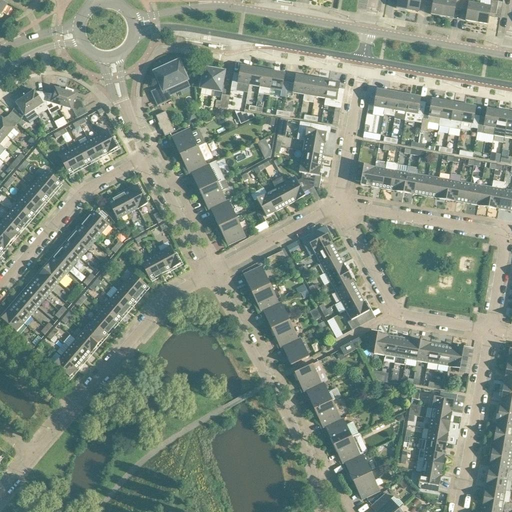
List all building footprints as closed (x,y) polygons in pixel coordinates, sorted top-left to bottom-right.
[(0,0),(0,17),(3,13),(7,15),(11,8),(0,2),(1,0),(0,0)] [(396,9),(407,11),(409,0),(397,0),(396,8),(396,9)] [(409,0),(407,11),(419,12),(420,2),(427,3),(427,0),(409,0)] [(430,15),(442,17),(444,0),(427,0),(427,3),(433,4),(431,14),(430,15)] [(444,0),(442,17),(453,19),(454,11),(455,8),(461,9),(462,0),(444,0)] [(465,21),(477,23),(480,5),(469,3),(469,0),(462,0),(461,9),(467,10),(466,20),(465,20),(465,21)] [(491,7),(480,5),(477,23),(488,25),(490,14),(500,16),(503,2),(492,0),(491,7)] [(161,87),(151,92),(157,106),(172,100),(167,89),(187,80),(179,62),(176,62),(175,60),(168,63),(169,66),(155,72),(161,87)] [(234,73),(231,91),(236,92),(237,92),(239,84),(249,85),(252,68),(240,66),(240,67),(241,67),(240,74),(234,73)] [(263,70),(252,68),(249,85),(260,87),(263,70)] [(205,69),(201,88),(220,91),(224,72),(205,69)] [(260,87),(259,94),(269,95),(270,89),(273,72),(263,70),(260,87)] [(270,89),(269,95),(280,97),(280,95),(287,96),(289,83),(283,82),(284,74),(285,74),(273,72),(270,89)] [(304,95),(307,77),(295,75),(295,76),(296,76),(295,84),(289,83),(287,96),(293,97),(293,93),(304,95)] [(314,103),(315,97),(318,79),(307,77),(304,95),(303,101),(314,103)] [(315,97),(325,99),(328,81),(318,79),(315,97)] [(340,83),(328,81),(325,99),(324,106),(341,109),(344,90),(338,89),(339,84),(340,84),(340,83)] [(46,94),(45,94),(48,109),(51,114),(60,110),(61,106),(66,88),(59,86),(59,87),(59,89),(55,88),(53,94),(46,94)] [(67,88),(66,88),(61,106),(71,110),(72,109),(74,113),(85,107),(80,99),(75,98),(76,94),(73,93),(73,91),(67,89),(67,88)] [(24,94),(23,94),(38,115),(48,109),(45,94),(37,94),(34,91),(31,93),(30,91),(30,90),(24,94)] [(373,107),(385,109),(388,92),(376,90),(377,90),(376,98),(374,106),(373,106),(373,107)] [(385,109),(396,111),(399,93),(388,92),(385,109)] [(396,111),(394,119),(405,120),(406,113),(409,95),(399,93),(396,111)] [(13,111),(12,111),(22,119),(25,116),(30,124),(39,117),(38,115),(23,94),(23,95),(17,99),(18,99),(19,101),(16,103),(17,104),(18,106),(16,107),(13,111)] [(216,101),(215,108),(222,109),(227,110),(228,107),(230,97),(222,95),(221,98),(220,102),(216,101)] [(421,97),(409,95),(406,113),(405,120),(422,123),(425,107),(425,103),(419,102),(420,98),(421,98),(421,97)] [(422,123),(420,132),(427,133),(427,129),(429,123),(439,125),(440,119),(443,101),(432,99),(431,100),(432,100),(431,108),(425,107),(422,123)] [(439,127),(449,128),(454,103),(443,101),(440,119),(439,125),(439,127)] [(460,130),(461,123),(464,105),(454,103),(449,128),(460,130)] [(480,116),(474,115),(475,108),(476,108),(476,107),(464,105),(461,123),(471,124),(471,128),(478,129),(480,116)] [(85,107),(74,113),(77,119),(88,113),(85,107)] [(477,133),(494,136),(498,111),(487,109),(486,110),(487,110),(486,117),(480,116),(478,129),(477,133)] [(12,111),(9,116),(18,124),(22,119),(12,111)] [(494,136),(504,138),(509,113),(498,111),(494,136)] [(156,116),(156,117),(159,123),(160,125),(159,126),(161,130),(162,130),(164,135),(165,136),(174,132),(165,112),(156,116)] [(0,131),(7,137),(12,142),(20,133),(14,128),(18,124),(9,116),(5,120),(3,119),(2,118),(0,120),(0,131)] [(268,118),(267,125),(275,126),(276,119),(268,118)] [(63,119),(55,123),(58,128),(65,125),(63,119)] [(285,137),(288,121),(281,119),(278,136),(285,137)] [(310,131),(307,130),(305,141),(325,144),(325,141),(328,141),(329,134),(324,133),(325,127),(311,124),(310,131)] [(190,128),(171,137),(180,156),(206,144),(199,129),(192,133),(190,128)] [(108,130),(98,135),(108,153),(117,148),(108,130)] [(98,158),(108,153),(98,135),(89,140),(98,158)] [(33,137),(28,143),(33,147),(38,141),(33,137)] [(89,140),(79,146),(89,164),(98,158),(89,140)] [(305,141),(303,152),(323,155),(325,144),(305,141)] [(206,144),(180,156),(189,174),(191,173),(207,166),(205,162),(213,158),(206,143),(206,144)] [(79,169),(89,164),(79,146),(69,151),(79,169)] [(79,169),(69,151),(59,156),(60,157),(69,173),(68,173),(69,174),(79,169)] [(303,152),(301,162),(321,166),(323,155),(303,152)] [(500,163),(501,158),(501,156),(501,155),(491,153),(490,161),(500,163)] [(16,159),(20,162),(24,157),(21,154),(16,159)] [(501,158),(500,163),(507,164),(511,164),(511,158),(508,157),(501,156),(501,158)] [(16,159),(9,167),(13,170),(20,162),(16,159)] [(207,166),(191,173),(200,192),(225,180),(216,161),(207,166)] [(304,174),(303,180),(314,188),(316,176),(319,177),(321,166),(301,162),(299,173),(304,174)] [(387,162),(386,169),(382,189),(393,191),(396,171),(397,164),(387,162)] [(357,168),(355,181),(361,182),(360,185),(371,187),(375,167),(364,165),(363,169),(357,168)] [(386,169),(375,167),(371,187),(382,189),(386,169)] [(61,184),(60,183),(46,171),(46,170),(38,179),(53,192),(61,184)] [(393,191),(403,193),(407,173),(396,171),(393,191)] [(418,175),(407,173),(403,193),(414,195),(418,175)] [(428,177),(418,175),(414,195),(425,197),(428,177)] [(439,178),(428,177),(425,197),(435,198),(439,178)] [(273,183),(276,189),(286,207),(295,202),(285,184),(282,178),(273,183)] [(303,193),(314,188),(303,180),(298,183),(295,178),(285,184),(295,202),(305,196),(303,193)] [(435,198),(446,200),(449,180),(439,178),(435,198)] [(46,201),(53,192),(38,179),(31,187),(46,201)] [(225,180),(200,192),(208,210),(210,209),(226,202),(226,201),(222,192),(229,188),(225,180)] [(460,182),(449,180),(446,200),(457,202),(460,182)] [(457,202),(467,204),(471,184),(460,182),(457,202)] [(493,182),(492,188),(488,208),(499,210),(503,190),(504,183),(493,182)] [(481,186),(471,184),(467,204),(478,206),(481,186)] [(138,186),(128,191),(138,209),(148,204),(138,186)] [(478,206),(488,208),(492,188),(481,186),(478,206)] [(46,201),(31,187),(24,196),(39,209),(46,201)] [(276,189),(267,194),(276,212),(286,207),(276,189)] [(499,210),(510,212),(511,198),(511,191),(503,190),(499,210)] [(128,191),(119,196),(128,214),(138,209),(128,191)] [(266,217),(276,212),(267,194),(257,199),(266,217)] [(32,217),(39,209),(24,196),(17,204),(32,217)] [(118,220),(128,214),(119,196),(108,202),(109,203),(118,219),(117,219),(118,220)] [(210,209),(219,227),(237,219),(229,200),(226,202),(210,209)] [(32,217),(17,204),(10,212),(25,225),(32,217)] [(18,234),(25,225),(10,212),(3,220),(18,234)] [(94,212),(86,221),(102,234),(109,225),(108,224),(108,225),(94,213),(95,212),(94,212)] [(246,238),(237,219),(219,227),(228,246),(246,238)] [(18,234),(3,220),(0,223),(0,232),(11,242),(18,234)] [(86,221),(79,229),(95,242),(102,234),(86,221)] [(257,228),(259,232),(270,227),(267,222),(257,228)] [(79,229),(72,237),(88,250),(95,242),(79,229)] [(324,236),(320,229),(301,240),(309,256),(314,253),(315,254),(333,245),(328,235),(324,236)] [(0,246),(4,250),(11,242),(0,232),(0,246)] [(72,237),(65,245),(80,259),(88,250),(72,237)] [(65,245),(58,254),(73,267),(80,259),(65,245)] [(315,254),(320,264),(338,254),(333,245),(315,254)] [(170,246),(161,252),(171,269),(180,264),(170,246)] [(161,275),(171,269),(161,252),(151,257),(161,275)] [(58,254),(51,262),(66,275),(73,267),(58,254)] [(343,263),(338,254),(320,264),(325,273),(343,263)] [(150,280),(161,275),(151,257),(141,263),(141,264),(142,263),(150,279),(150,280)] [(51,262),(44,270),(59,283),(66,275),(51,262)] [(348,266),(345,267),(343,263),(325,273),(331,283),(351,271),(348,266)] [(252,293),(270,285),(261,266),(243,275),(252,293)] [(44,270),(37,278),(52,292),(59,283),(44,270)] [(355,278),(351,271),(331,283),(336,292),(354,282),(352,279),(355,278)] [(125,282),(140,296),(148,287),(147,286),(133,275),(133,274),(132,273),(125,282)] [(37,278),(30,286),(45,300),(52,292),(37,278)] [(133,304),(140,296),(125,282),(118,291),(133,304)] [(341,302),(359,292),(354,282),(336,292),(341,302)] [(303,284),(297,288),(300,293),(306,290),(303,284)] [(270,285),(252,293),(261,312),(263,311),(279,303),(277,300),(279,299),(280,296),(277,291),(275,291),(273,292),(270,285)] [(30,286),(22,295),(38,308),(45,300),(30,286)] [(306,290),(300,293),(304,299),(310,296),(306,290)] [(111,299),(126,312),(133,304),(118,291),(111,299)] [(364,301),(359,292),(341,302),(346,311),(364,301)] [(22,295),(15,303),(31,316),(38,308),(22,295)] [(119,320),(126,312),(111,299),(104,307),(119,320)] [(364,301),(346,311),(351,320),(347,322),(352,331),(371,320),(367,313),(369,311),(364,301)] [(290,321),(281,302),(263,311),(271,329),(290,321)] [(15,303),(8,311),(24,324),(31,316),(15,303)] [(96,315),(112,329),(119,320),(104,307),(96,315)] [(24,324),(8,311),(1,319),(17,333),(24,324)] [(105,337),(112,329),(96,315),(89,324),(105,337)] [(336,317),(329,320),(336,338),(342,336),(336,317)] [(298,339),(290,321),(271,329),(280,348),(300,338),(298,339)] [(82,332),(98,345),(105,337),(89,324),(82,332)] [(91,353),(98,345),(82,332),(75,340),(91,353)] [(374,354),(385,356),(388,336),(377,334),(376,344),(370,343),(369,347),(375,348),(374,354)] [(399,338),(388,336),(385,356),(395,358),(399,338)] [(282,347),(291,366),(309,357),(300,338),(280,348),(282,347)] [(359,338),(349,343),(354,351),(358,348),(357,346),(361,343),(359,338)] [(395,358),(394,363),(405,365),(410,339),(399,338),(395,358)] [(410,339),(405,365),(416,367),(417,361),(420,341),(410,339)] [(68,348),(84,362),(91,353),(75,340),(68,348)] [(417,361),(427,363),(431,343),(420,341),(417,361)] [(354,351),(349,343),(340,348),(342,352),(344,356),(354,351)] [(442,345),(431,343),(427,363),(438,365),(442,345)] [(438,365),(449,367),(452,347),(442,345),(438,365)] [(463,349),(452,347),(449,367),(459,369),(458,373),(469,374),(472,353),(463,352),(463,349)] [(77,370),(84,362),(68,348),(61,356),(77,370)] [(77,370),(61,356),(54,365),(70,378),(77,370)] [(321,383),(313,365),(295,373),(303,392),(306,391),(322,384),(321,383)] [(511,382),(504,381),(502,392),(511,393),(511,382)] [(322,384),(306,391),(306,392),(314,410),(332,401),(340,398),(337,390),(329,393),(324,382),(321,383),(322,384)] [(454,401),(451,400),(452,394),(440,392),(439,398),(434,397),(432,408),(452,412),(454,401)] [(499,393),(498,399),(501,399),(500,403),(511,404),(511,393),(502,392),(499,392),(499,393)] [(314,410),(323,428),(343,419),(343,418),(341,419),(332,401),(314,410)] [(511,404),(500,403),(499,413),(511,415),(511,404)] [(432,408),(430,419),(450,423),(452,412),(432,408)] [(511,426),(511,415),(499,413),(497,424),(511,426)] [(343,419),(323,428),(323,429),(325,428),(334,446),(352,437),(358,434),(353,422),(346,425),(343,419)] [(448,433),(450,423),(430,419),(428,430),(448,433)] [(511,426),(497,424),(495,435),(511,437),(511,426)] [(428,430),(426,440),(447,444),(448,433),(428,430)] [(511,437),(495,435),(493,445),(511,448),(511,437)] [(360,455),(352,437),(334,446),(342,464),(363,455),(363,454),(360,455)] [(445,454),(447,444),(426,440),(425,451),(445,454)] [(511,454),(511,448),(493,445),(491,456),(511,459),(511,454)] [(419,461),(443,465),(445,454),(425,451),(421,450),(419,461)] [(345,463),(353,482),(371,473),(363,455),(342,464),(345,463)] [(509,470),(511,459),(491,456),(489,467),(509,470)] [(417,472),(421,472),(441,476),(443,465),(419,461),(417,472)] [(511,470),(509,470),(489,467),(487,477),(507,481),(511,481),(511,470)] [(439,487),(441,476),(421,472),(419,483),(418,486),(420,490),(438,493),(439,487)] [(362,500),(380,492),(371,473),(353,482),(362,500)] [(506,491),(507,481),(487,477),(486,488),(506,491)] [(506,491),(486,488),(484,498),(504,502),(509,503),(511,492),(506,491)] [(391,500),(385,494),(370,507),(374,511),(396,511),(399,509),(404,505),(399,500),(395,500),(393,497),(391,500)] [(498,511),(501,511),(504,502),(484,498),(482,509),(498,511)]
